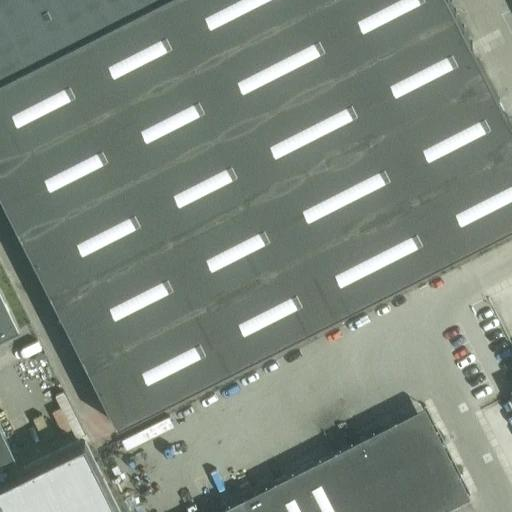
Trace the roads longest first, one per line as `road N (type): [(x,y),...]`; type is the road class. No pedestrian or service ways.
road 1 (unknown): [(415,320),(175,460),(146,466),(125,458),(105,426),(0,222)]
road 2 (unknown): [(415,320),(497,511)]
